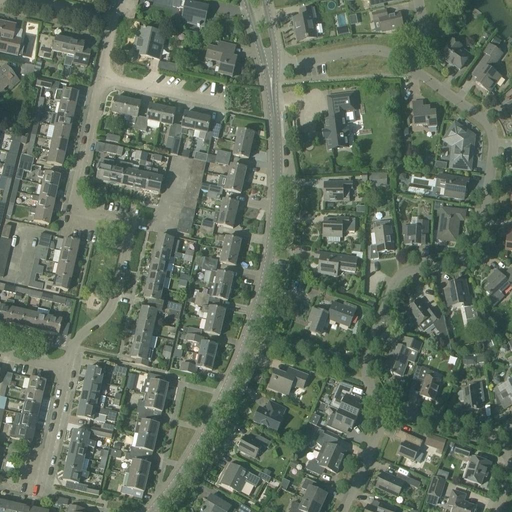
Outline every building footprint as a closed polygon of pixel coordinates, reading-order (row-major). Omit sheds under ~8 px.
[(174,0),(173,6),(185,9),(182,22),(204,28),(209,8),(192,4),(192,0),(174,0)] [(293,19),(295,26),(296,26),(298,40),(306,39),(306,40),(317,38),(314,23),(317,22),(314,8),(300,11),(301,18),(293,19)] [(386,11),(372,14),(374,21),(379,20),(382,33),(403,29),(400,14),(387,17),(386,11)] [(0,52),(17,57),(21,39),(12,37),(15,25),(0,22),(0,52)] [(139,28),(134,50),(141,52),(140,56),(160,61),(163,48),(161,48),(164,34),(146,30),(146,29),(144,28),(143,29),(139,28)] [(53,52),(65,55),(66,55),(69,41),(55,37),(54,38),(40,35),(39,43),(40,43),(37,57),(51,60),(53,52)] [(491,43),(497,48),(501,42),(495,38),(491,43)] [(439,57),(448,63),(449,62),(460,70),(470,57),(460,50),(462,47),(452,40),(439,57)] [(66,55),(65,55),(63,66),(70,67),(71,63),(72,63),(72,65),(85,68),(89,52),(87,52),(89,45),(69,41),(66,55)] [(206,59),(221,63),(218,74),(232,78),(237,58),(231,57),(232,53),(228,52),(229,45),(219,43),(218,49),(209,47),(206,59)] [(487,56),(474,74),(473,77),(477,80),(475,83),(490,93),(501,77),(488,68),(492,63),(495,65),(503,54),(489,45),(483,53),(487,56)] [(178,66),(166,63),(166,64),(159,62),(158,70),(177,74),(178,66)] [(0,91),(8,85),(11,88),(18,82),(5,66),(0,70),(0,91)] [(35,86),(58,91),(59,83),(37,79),(35,86)] [(60,103),(75,106),(78,93),(62,90),(60,103)] [(353,95),(328,98),(330,114),(331,120),(325,121),(327,132),(324,132),(325,140),(328,140),(329,151),(345,148),(344,140),(347,140),(347,137),(349,137),(348,129),(346,129),(344,112),(355,111),(353,95)] [(125,116),(128,101),(115,98),(112,113),(125,116)] [(128,101),(125,116),(131,117),(129,123),(135,125),(133,130),(140,131),(143,118),(138,117),(141,104),(128,101)] [(423,102),(412,103),(414,126),(428,125),(428,128),(437,128),(435,112),(430,112),(430,107),(423,108),(423,102)] [(57,115),(72,119),(75,106),(60,103),(57,115)] [(163,109),(163,108),(150,106),(147,119),(143,118),(140,131),(146,132),(147,127),(149,127),(153,124),(153,122),(160,124),(163,109)] [(163,109),(160,124),(171,126),(169,137),(174,139),(175,139),(178,126),(173,125),(176,111),(163,109)] [(195,132),(198,116),(185,113),(182,127),(178,126),(175,139),(174,139),(171,155),(178,156),(182,134),(185,135),(187,132),(188,130),(195,132)] [(57,115),(54,126),(54,127),(70,131),(72,119),(57,115)] [(198,116),(195,132),(200,133),(199,139),(205,140),(203,145),(210,147),(212,138),(213,133),(208,132),(211,119),(205,118),(204,115),(200,115),(199,116),(198,116)] [(213,133),(212,138),(218,139),(221,126),(215,125),(213,133)] [(445,140),(454,146),(451,168),(470,170),(473,142),(473,137),(455,125),(445,140)] [(70,131),(54,127),(52,139),(67,143),(70,131)] [(252,147),(254,134),(239,131),(236,143),(252,147)] [(12,155),(17,156),(20,144),(22,144),(23,137),(22,137),(21,137),(12,135),(10,142),(15,143),(12,155)] [(107,135),(106,140),(106,141),(119,144),(120,137),(107,135)] [(67,143),(52,139),(49,151),(64,155),(67,143)] [(252,147),(236,143),(233,156),(249,159),(252,147)] [(116,156),(118,147),(105,145),(103,153),(116,156)] [(33,148),(28,147),(26,156),(21,155),(19,163),(32,165),(34,158),(31,157),(33,148)] [(64,155),(49,151),(46,164),(61,167),(64,155)] [(141,161),(143,153),(136,151),(135,160),(141,161)] [(217,157),(230,160),(231,154),(218,151),(217,157)] [(217,157),(215,163),(228,166),(230,160),(217,157)] [(97,180),(110,183),(114,162),(101,160),(97,180)] [(192,166),(205,169),(206,163),(202,162),(193,160),(192,166)] [(15,180),(20,181),(22,171),(30,173),(32,165),(19,163),(15,180)] [(113,168),(110,183),(122,186),(127,164),(126,171),(113,168)] [(127,164),(122,186),(135,189),(138,173),(132,172),(134,165),(127,164)] [(205,169),(192,166),(190,172),(204,175),(205,169)] [(244,181),(247,169),(231,166),(228,178),(244,181)] [(138,173),(135,189),(147,191),(152,169),(146,168),(144,175),(138,173)] [(152,169),(147,191),(160,194),(163,179),(157,177),(158,172),(157,171),(152,169)] [(41,186),(56,189),(57,187),(59,188),(61,182),(58,181),(59,176),(39,172),(38,177),(43,178),(41,186)] [(204,175),(190,172),(189,178),(202,181),(204,175)] [(437,188),(445,189),(444,197),(464,200),(466,187),(468,188),(469,180),(439,175),(437,188)] [(202,181),(189,178),(187,184),(201,187),(202,181)] [(244,181),(228,178),(227,184),(219,182),(218,188),(210,186),(209,192),(222,195),(223,190),(241,194),(244,181)] [(11,180),(6,179),(3,191),(9,192),(11,180)] [(353,183),(337,183),(324,183),(324,202),(349,202),(349,189),(353,189),(353,183)] [(201,187),(187,184),(186,190),(200,193),(201,187)] [(54,202),(56,189),(41,186),(39,197),(33,196),(32,197),(54,202)] [(200,193),(186,190),(185,196),(198,199),(200,193)] [(9,192),(3,191),(0,203),(6,204),(9,192)] [(222,195),(209,192),(207,198),(221,201),(222,195)] [(198,199),(185,196),(183,202),(197,205),(198,199)] [(54,202),(32,197),(31,201),(37,202),(36,210),(51,213),(54,202)] [(236,217),(239,204),(223,201),(221,213),(236,217)] [(197,205),(183,202),(182,208),(195,211),(197,205)] [(195,211),(182,208),(181,215),(194,218),(195,211)] [(51,213),(36,210),(30,209),(29,214),(35,215),(33,222),(48,226),(51,213)] [(442,210),(438,239),(456,241),(458,219),(463,220),(465,212),(442,210)] [(236,217),(221,213),(218,226),(233,229),(236,217)] [(194,218),(181,215),(179,221),(193,224),(194,218)] [(323,237),(342,238),(343,225),(349,225),(349,219),(337,219),(337,225),(323,224),(323,237)] [(201,227),(214,230),(215,223),(202,220),(201,227)] [(178,226),(191,229),(193,224),(179,221),(178,226)] [(428,222),(417,222),(417,228),(403,228),(403,235),(405,235),(405,245),(427,246),(427,239),(428,222)] [(370,261),(379,259),(378,253),(394,252),(391,228),(389,228),(388,223),(376,224),(377,229),(375,230),(377,246),(370,246),(370,261)] [(1,238),(8,240),(11,228),(4,226),(1,238)] [(178,226),(177,232),(190,235),(191,229),(178,226)] [(201,227),(200,233),(213,235),(214,230),(201,227)] [(37,246),(48,249),(50,243),(51,237),(40,235),(37,246)] [(158,236),(156,249),(171,253),(174,240),(158,236)] [(225,243),(223,250),(239,254),(241,241),(232,239),(218,236),(217,241),(225,243)] [(8,240),(1,238),(0,241),(0,243),(10,246),(12,240),(8,240)] [(63,240),(60,252),(76,256),(79,243),(63,240)] [(10,246),(0,243),(0,249),(9,252),(10,246)] [(34,259),(39,260),(40,253),(47,255),(48,249),(37,246),(34,259)] [(9,252),(0,249),(0,255),(8,257),(9,252)] [(171,253),(156,249),(153,261),(168,265),(170,258),(181,261),(182,255),(171,253)] [(239,254),(223,250),(221,263),(236,266),(239,254)] [(76,256),(60,252),(57,264),(73,268),(76,256)] [(318,274),(337,277),(337,271),(355,273),(357,259),(316,253),(315,259),(320,259),(318,274)] [(203,264),(216,267),(218,260),(197,256),(196,262),(203,263),(203,264)] [(34,259),(31,271),(36,272),(42,274),(44,268),(37,266),(39,260),(34,259)] [(168,265),(153,261),(150,274),(171,279),(174,266),(168,265)] [(73,268),(57,264),(55,276),(70,280),(73,268)] [(203,264),(202,270),(212,272),(215,273),(215,272),(216,267),(203,264)] [(483,289),(490,296),(486,300),(493,307),(504,297),(501,294),(510,286),(511,288),(511,270),(510,269),(502,277),(497,272),(487,281),(489,283),(483,289)] [(36,272),(31,271),(28,288),(42,291),(43,284),(34,282),(36,272)] [(231,289),(234,276),(215,272),(215,273),(212,272),(209,284),(215,285),(231,289)] [(171,279),(150,274),(147,286),(163,289),(165,278),(171,279)] [(70,280),(55,276),(53,284),(45,282),(43,291),(58,294),(59,290),(67,292),(70,280)] [(445,291),(448,308),(464,305),(467,321),(475,319),(477,330),(489,327),(483,308),(474,310),(471,296),(468,297),(465,281),(449,284),(451,290),(445,291)] [(228,301),(231,289),(215,285),(209,284),(208,289),(210,290),(209,296),(197,293),(196,299),(209,302),(210,297),(228,301)] [(16,293),(18,288),(5,285),(3,292),(15,295),(16,293)] [(163,289),(147,286),(145,299),(152,300),(151,305),(170,310),(172,303),(160,301),(163,289)] [(18,288),(16,293),(28,296),(28,297),(30,291),(18,288)] [(30,291),(28,297),(40,300),(41,293),(30,291)] [(41,293),(40,300),(51,302),(53,296),(41,293)] [(53,296),(51,302),(64,305),(66,299),(53,296)] [(209,315),(208,320),(223,323),(226,311),(210,308),(210,309),(208,308),(209,302),(196,299),(194,306),(203,308),(202,313),(209,315)] [(9,325),(13,309),(12,309),(14,302),(6,300),(5,307),(0,306),(0,324),(3,325),(4,324),(9,325)] [(369,300),(366,306),(372,309),(375,302),(369,300)] [(419,300),(407,309),(419,325),(420,324),(423,329),(432,322),(433,323),(444,338),(447,336),(443,317),(441,319),(433,308),(428,312),(419,300)] [(313,309),(308,322),(313,324),(310,332),(321,336),(327,319),(350,327),(355,312),(333,304),(329,315),(313,309)] [(181,312),(170,310),(151,305),(150,310),(142,308),(140,321),(155,324),(157,313),(168,316),(168,318),(179,321),(181,312)] [(21,327),(25,312),(13,309),(9,325),(21,327)] [(33,330),(36,315),(25,312),(21,327),(33,330)] [(44,333),(48,317),(36,315),(33,330),(44,333)] [(61,320),(48,317),(44,333),(57,336),(61,320)] [(223,323),(208,320),(205,333),(220,337),(223,323)] [(155,324),(140,321),(137,333),(152,337),(155,324)] [(184,328),(183,333),(201,337),(202,331),(189,328),(189,329),(184,328)] [(152,337),(137,333),(134,345),(149,349),(152,337)] [(201,337),(183,333),(188,334),(188,335),(187,335),(186,341),(198,344),(197,346),(198,348),(201,349),(200,355),(215,359),(218,346),(203,343),(204,338),(201,337)] [(394,344),(384,371),(391,373),(391,375),(392,375),(393,374),(401,377),(407,361),(414,364),(418,354),(422,344),(405,338),(402,347),(394,344)] [(480,352),(494,347),(490,339),(477,344),(480,352)] [(149,349),(134,345),(131,358),(137,359),(135,365),(147,368),(149,362),(151,363),(154,350),(149,349)] [(215,359),(200,355),(198,363),(194,362),(193,366),(182,364),(180,371),(196,375),(197,368),(212,371),(215,359)] [(115,367),(114,373),(118,374),(117,378),(125,380),(127,369),(115,367)] [(102,384),(105,371),(89,368),(86,380),(102,384)] [(275,371),(268,389),(281,394),(288,397),(289,393),(292,388),(296,389),(297,387),(303,390),(308,377),(289,369),(286,376),(275,371)] [(422,369),(418,382),(414,392),(421,394),(420,396),(434,401),(440,381),(433,378),(434,373),(422,369)] [(2,386),(7,387),(7,386),(10,387),(12,375),(5,373),(2,386)] [(166,399),(169,385),(159,383),(161,377),(148,374),(147,381),(146,380),(144,387),(142,387),(141,393),(146,394),(166,399)] [(42,394),(45,382),(30,378),(27,391),(42,394)] [(102,384),(86,380),(83,393),(99,397),(102,384)] [(502,387),(494,390),(497,407),(502,406),(504,410),(511,405),(511,381),(501,387),(502,387)] [(134,385),(127,383),(125,390),(132,391),(134,385)] [(471,389),(463,390),(463,392),(460,392),(458,395),(459,400),(461,402),(464,401),(465,411),(479,410),(479,404),(485,403),(482,383),(470,385),(471,389)] [(339,411),(357,419),(362,407),(358,406),(361,398),(351,394),(352,390),(340,386),(335,396),(339,398),(334,407),(340,410),(339,411)] [(42,394),(27,391),(24,403),(39,407),(42,394)] [(99,397),(83,393),(80,405),(103,410),(106,398),(99,397)] [(166,399),(146,394),(144,401),(139,400),(136,412),(139,413),(139,414),(152,417),(153,411),(163,413),(166,399)] [(39,407),(24,403),(21,415),(37,419),(39,407)] [(255,419),(254,422),(277,432),(283,420),(281,419),(285,410),(269,403),(267,408),(269,409),(267,412),(260,409),(259,412),(257,413),(255,417),(255,419)] [(103,410),(80,405),(77,418),(93,421),(96,409),(103,410)] [(339,411),(338,414),(334,416),(332,415),(327,427),(346,435),(349,429),(352,430),(357,419),(339,411)] [(140,435),(156,439),(160,425),(150,423),(152,417),(139,414),(137,420),(143,421),(140,435)] [(37,419),(21,415),(18,427),(12,426),(34,431),(37,419)] [(102,424),(101,430),(113,432),(115,426),(102,424)] [(34,431),(12,426),(9,439),(31,444),(34,431)] [(113,432),(101,430),(94,428),(92,436),(112,440),(113,432)] [(95,449),(96,443),(89,442),(90,435),(74,431),(71,444),(95,449)] [(156,439),(140,435),(137,447),(132,446),(130,454),(143,457),(144,451),(153,453),(156,439)] [(397,455),(414,462),(423,442),(408,435),(404,445),(402,444),(397,455)] [(444,451),(448,441),(430,435),(426,444),(444,451)] [(239,448),(236,454),(237,454),(239,450),(255,459),(262,446),(268,449),(271,443),(261,438),(258,443),(246,436),(242,444),(243,444),(241,448),(239,448)] [(341,463),(346,452),(324,443),(319,454),(341,463)] [(95,449),(71,444),(69,456),(85,460),(86,453),(93,454),(95,449)] [(457,446),(455,453),(468,458),(471,450),(457,446)] [(112,450),(111,453),(110,457),(120,459),(122,452),(112,450)] [(101,463),(106,465),(109,452),(103,451),(101,463)] [(131,475),(147,479),(148,477),(149,478),(151,470),(149,470),(150,465),(141,463),(143,457),(130,454),(129,460),(134,461),(131,475)] [(341,463),(319,454),(316,460),(315,460),(310,462),(306,470),(319,476),(323,468),(336,474),(341,463)] [(85,460),(69,456),(66,469),(82,472),(85,460)] [(472,458),(465,480),(481,486),(486,471),(489,472),(491,464),(472,458)] [(225,475),(221,484),(240,494),(245,483),(256,488),(260,479),(268,484),(271,478),(260,473),(257,478),(234,466),(232,469),(229,468),(228,471),(229,471),(226,476),(225,475)] [(89,474),(82,472),(66,469),(63,481),(79,485),(81,477),(88,479),(89,474)] [(376,488),(397,498),(404,483),(383,473),(376,488)] [(147,479),(131,475),(128,489),(123,488),(121,494),(134,497),(135,491),(144,493),(147,479)] [(428,494),(440,498),(445,482),(434,478),(428,494)] [(308,492),(305,499),(322,507),(327,495),(314,489),(317,484),(306,479),(301,489),(308,492)] [(421,484),(409,479),(407,484),(418,489),(421,484)] [(421,485),(427,488),(429,482),(422,479),(421,481),(422,484),(421,485)] [(87,493),(99,496),(100,490),(88,487),(87,493)] [(453,491),(448,506),(454,508),(452,511),(474,511),(476,507),(463,503),(465,495),(453,491)] [(251,511),(253,511),(241,504),(237,511),(211,496),(201,511),(251,511)] [(54,504),(62,506),(67,507),(68,500),(56,498),(54,504)] [(319,511),(322,507),(305,499),(302,506),(294,502),(289,511),(319,511)] [(365,511),(395,511),(396,510),(373,501),(371,507),(368,506),(365,511)] [(0,511),(8,511),(10,504),(0,502),(0,511)]
